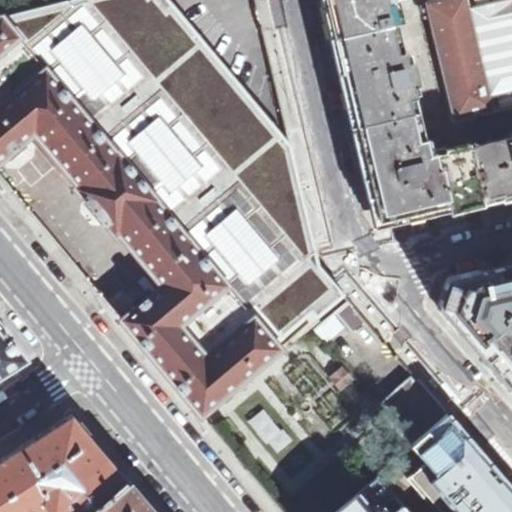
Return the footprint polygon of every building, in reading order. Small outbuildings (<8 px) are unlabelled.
[(76,193),(116,241),(119,238),(160,287),(121,319),(201,415),(345,294),(319,265),(291,145),(169,0),(65,0),(0,16),(0,160),(32,134),(79,190),(76,193)] [(324,0),(333,38),(399,23),(404,21),(399,0),(324,0)] [(511,0),(440,0),(428,3),(457,119),(494,110),(511,106),(511,0)] [(354,126),(419,110),(413,84),(409,64),(399,23),(333,38),(354,126)] [(409,64),(413,84),(418,82),(414,63),(409,64)] [(484,205),(471,148),(470,146),(430,156),(419,110),(354,126),(373,207),(392,219),(447,206),(449,214),(484,205)] [(511,199),(511,138),(471,148),(484,205),(484,206),(511,199)] [(511,265),(446,280),(438,305),(464,335),(475,349),(507,385),(511,381),(511,265)] [(351,328),(364,317),(349,298),(335,310),(351,328)] [(0,374),(26,358),(6,334),(8,332),(0,321),(0,374)] [(381,410),(411,445),(447,413),(418,379),(381,410)] [(91,511),(129,481),(128,480),(110,458),(72,413),(17,448),(0,459),(0,511),(45,511),(47,511),(56,511),(91,511)] [(447,413),(411,445),(394,459),(396,460),(378,476),(407,511),(511,511),(511,487),(508,483),(507,481),(501,475),(500,474),(492,464),(491,463),(486,457),(485,456),(484,456),(476,446),(475,445),(470,439),(469,438),(466,434),(458,426),(451,417),(451,416),(448,414),(447,413)] [(407,511),(378,476),(334,511),(407,511)] [(154,511),(131,483),(131,484),(129,481),(91,511),(154,511)]
